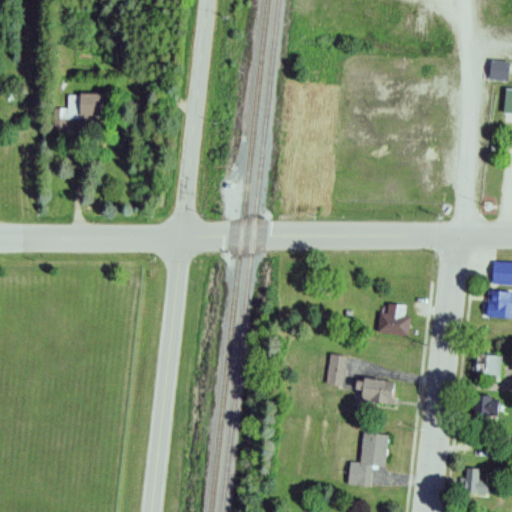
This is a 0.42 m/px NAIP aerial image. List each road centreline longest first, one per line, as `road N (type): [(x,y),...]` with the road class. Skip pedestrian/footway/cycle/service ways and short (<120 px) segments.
road 1 (tertiary): [(511,237),(183,236)]
road 2 (residential): [(146,511),(183,236)]
road 3 (residential): [(428,511),(458,237)]
road 4 (tertiary): [(183,236),(208,0)]
road 5 (residential): [(183,236),(0,236)]
